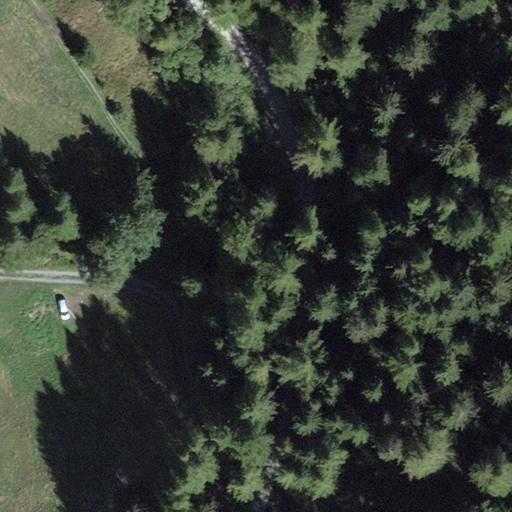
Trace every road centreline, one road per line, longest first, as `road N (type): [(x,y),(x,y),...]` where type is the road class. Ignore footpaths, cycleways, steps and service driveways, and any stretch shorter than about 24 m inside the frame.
road 1 (track): [(254,511),(292,376),(308,277),(308,191),(249,51),(189,0)]
road 2 (track): [(0,273),(154,294),(175,319),(200,470),(215,511)]
